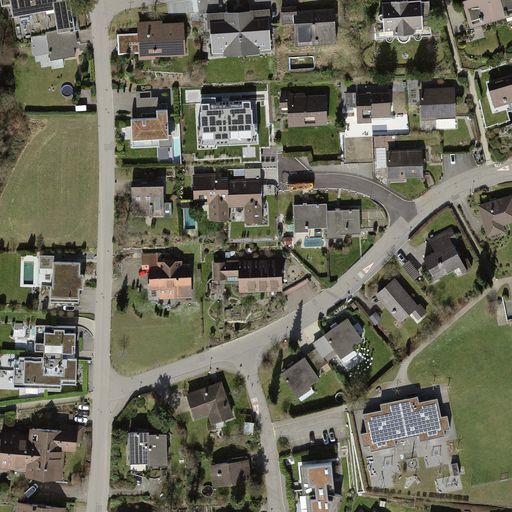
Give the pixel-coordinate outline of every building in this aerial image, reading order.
[(69,0),(12,0),(16,18),(53,11),(58,32),(75,29),(69,0)] [(200,0),(201,11),(229,9),(228,0),(200,0)] [(511,0),(479,0),(471,2),(477,28),(511,19),(511,0)] [(428,7),(387,8),(387,36),(428,36),(428,7)] [(265,9),(208,13),(210,51),(268,48),(265,9)] [(298,25),(299,45),(338,44),(337,21),(303,22),(303,12),(287,13),(288,25),(298,25)] [(189,27),(140,28),(140,58),(190,57),(189,27)] [(80,56),(75,29),(58,32),(32,37),(37,64),(80,56)] [(511,84),(491,92),(499,114),(511,108),(511,84)] [(140,110),(132,110),(134,151),(173,149),(172,109),(161,110),(161,93),(139,94),(140,110)] [(456,93),(422,94),(423,120),(439,119),(439,125),(457,125),(456,93)] [(287,96),(287,123),(328,123),(328,97),(287,96)] [(203,138),(203,139),(253,137),(253,135),(258,135),(257,123),(253,123),(253,108),(251,108),(251,101),(216,102),(216,97),(201,98),(202,111),(201,111),(202,126),(197,126),(198,138),(203,138)] [(394,100),(363,99),(362,117),(378,118),(377,126),(393,127),(394,100)] [(425,153),(393,155),(394,182),(427,180),(425,153)] [(197,180),(197,205),(215,205),(216,224),(230,224),(230,208),(245,208),(245,225),(264,224),(264,179),(197,180)] [(136,191),(136,217),(170,216),(170,191),(136,191)] [(511,201),(485,207),(491,233),(511,228),(511,201)] [(296,208),(297,232),(308,232),(308,228),(330,227),(331,239),(343,238),(343,234),(359,233),(358,212),(326,214),(326,207),(296,208)] [(441,254),(427,261),(438,281),(465,268),(450,240),(437,247),(441,254)] [(160,256),(142,256),(143,271),(154,271),(154,299),(194,298),(193,264),(160,265),(160,256)] [(78,260),(52,260),(52,285),(49,285),(49,300),(77,300),(78,286),(82,286),(82,272),(78,272),(78,260)] [(285,263),(237,263),(216,264),(216,280),(238,280),(238,293),(285,293),(285,263)] [(401,284),(382,298),(405,329),(424,315),(401,284)] [(313,351),(283,372),(296,392),(315,379),(310,373),(329,359),(332,363),(364,340),(350,320),(310,348),(313,351)] [(64,357),(64,350),(73,350),(73,326),(34,325),(34,349),(43,350),(43,357),(17,356),(17,365),(11,365),(11,386),(60,387),(60,382),(75,382),(76,358),(64,357)] [(354,348),(344,355),(350,364),(361,357),(354,348)] [(220,381),(187,392),(195,416),(207,412),(211,423),(232,416),(220,381)] [(417,401),(415,396),(379,403),(381,410),(362,414),(365,432),(360,433),(362,445),(368,443),(369,450),(394,445),(393,439),(417,434),(418,440),(443,435),(442,429),(448,427),(445,414),(439,416),(435,398),(417,401)] [(5,437),(1,468),(35,472),(33,483),(68,488),(75,438),(37,433),(36,441),(5,437)] [(167,434),(133,436),(135,465),(169,463),(167,434)] [(249,456),(211,463),(215,485),(253,479),(249,456)] [(331,459),(299,463),(303,494),(305,493),(307,511),(336,511),(341,492),(335,491),(331,459)]
